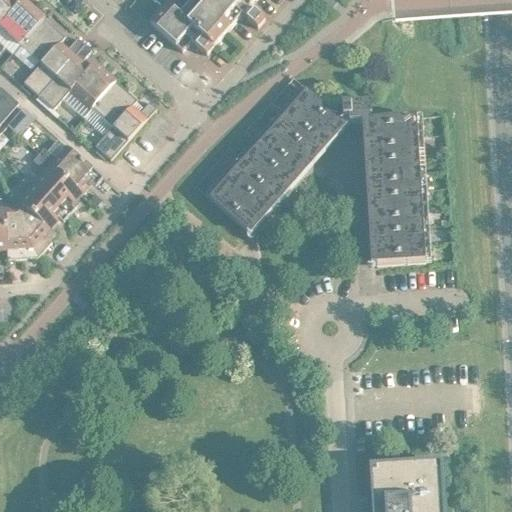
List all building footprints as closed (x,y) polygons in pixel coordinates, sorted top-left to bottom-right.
[(0,0),(0,29),(3,27),(24,45),(48,18),(27,0),(24,0),(21,4),(15,0),(0,0)] [(234,29),(201,0),(186,17),(171,4),(154,23),(186,52),(202,34),(206,38),(199,46),(210,55),(234,29)] [(201,0),(234,29),(258,0),(201,0)] [(250,19),(261,28),(269,20),(258,10),(250,19)] [(27,83),(42,97),(88,45),(81,38),(71,49),(64,43),(69,37),(48,18),(24,45),(45,64),(27,83)] [(75,90),(96,109),(119,82),(98,62),(93,68),(85,62),(95,51),(88,45),(42,97),(57,110),(75,90)] [(119,82),(96,109),(116,127),(99,147),(115,161),(160,109),(153,102),(143,113),(136,107),(141,101),(119,82)] [(4,87),(0,90),(0,100),(14,113),(23,103),(4,87)] [(251,232),(263,218),(347,122),(371,121),(380,267),(429,263),(420,118),(374,121),(374,116),(376,116),(375,102),(346,103),(347,117),(344,120),(310,90),(214,199),(251,232)] [(0,100),(0,117),(6,122),(14,113),(0,100)] [(27,108),(11,125),(23,136),(39,119),(27,108)] [(4,133),(0,137),(0,150),(2,152),(12,140),(4,133)] [(48,148),(42,154),(86,193),(96,182),(99,186),(106,178),(71,146),(59,159),(48,148)] [(48,171),(38,183),(74,214),(80,208),(76,204),(86,193),(42,154),(37,160),(48,171)] [(38,183),(17,207),(42,258),(62,235),(55,228),(64,218),(68,221),(74,214),(38,183)] [(17,207),(0,207),(0,250),(10,250),(11,260),(42,258),(17,207)] [(444,511),(442,467),(377,471),(379,511),(444,511)]
